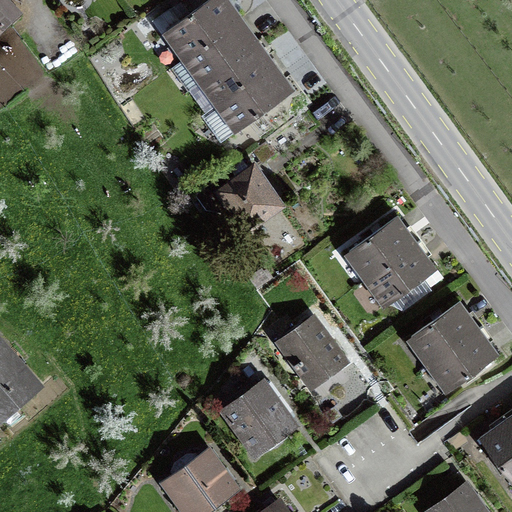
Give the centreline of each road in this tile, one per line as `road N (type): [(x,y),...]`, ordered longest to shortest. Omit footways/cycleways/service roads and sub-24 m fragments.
road 1 (residential): [(274,0),(511,316)]
road 2 (primary): [(511,241),(336,0)]
road 3 (residential): [(349,497),(511,370)]
